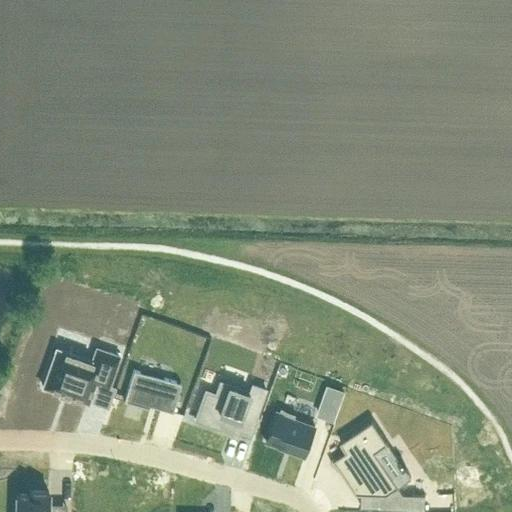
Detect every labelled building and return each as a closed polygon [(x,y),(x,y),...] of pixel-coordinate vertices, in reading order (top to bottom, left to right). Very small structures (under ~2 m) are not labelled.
[(42,383),(41,385),(43,385),(86,400),(86,401),(87,401),(88,399),(88,398),(94,382),(107,386),(108,385),(118,354),(96,346),(91,359),(56,347),(57,347),(55,346),(54,348),(55,348),(42,383)] [(132,368),(123,399),(148,407),(149,404),(172,411),(180,382),(132,368)] [(205,390),(194,420),(230,433),(235,419),(239,420),(242,412),(255,416),(265,388),(251,383),(248,392),(220,381),(215,394),(205,390)] [(275,411),(264,440),(305,454),(315,425),(293,418),(294,414),(280,409),(279,412),(275,411)] [(346,449),(333,458),(340,468),(356,491),(361,492),(381,492),(381,506),(425,508),(425,492),(403,491),(398,485),(411,476),(404,466),(406,465),(401,457),(399,458),(372,418),(340,440),(346,449)] [(15,492),(14,511),(46,511),(47,502),(47,489),(28,488),(28,493),(15,492)] [(120,511),(121,499),(91,498),(90,511),(120,511)] [(121,499),(120,511),(151,511),(151,506),(122,505),(122,499),(121,499)]
